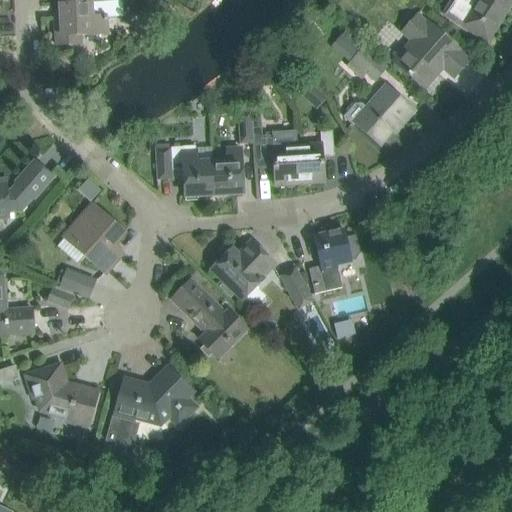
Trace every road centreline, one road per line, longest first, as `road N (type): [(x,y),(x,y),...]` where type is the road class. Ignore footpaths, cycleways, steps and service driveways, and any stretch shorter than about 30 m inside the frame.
road 1 (residential): [(158,216),(196,225),(238,222),(356,192),(418,154),(511,75)]
road 2 (residential): [(27,0),(32,98),(158,216)]
